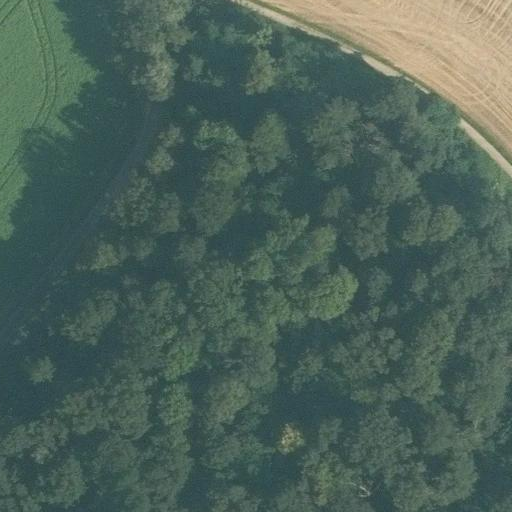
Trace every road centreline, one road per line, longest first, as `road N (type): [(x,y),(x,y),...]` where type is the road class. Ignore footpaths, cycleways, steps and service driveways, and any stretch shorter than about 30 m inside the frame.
road 1 (unclassified): [(0,344),(142,150),(152,92),(125,0)]
road 2 (track): [(228,0),(318,36),(469,126),(511,174)]
